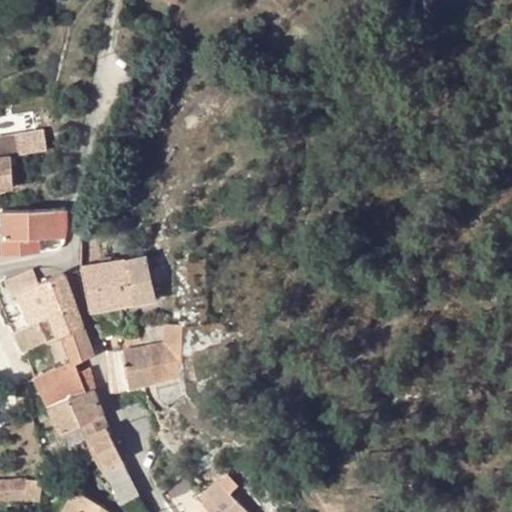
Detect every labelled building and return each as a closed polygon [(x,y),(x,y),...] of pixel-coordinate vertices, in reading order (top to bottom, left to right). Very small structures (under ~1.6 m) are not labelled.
[(0,128),(0,154),(7,153),(12,153),(9,127),(0,128)] [(0,154),(0,187),(12,186),(7,153),(0,154)] [(57,207),(3,209),(4,252),(26,250),(31,249),(32,236),(58,235),(57,207)] [(157,296),(149,253),(114,259),(113,253),(101,255),(102,261),(83,264),(84,271),(88,291),(92,309),(157,296)] [(33,267),(6,278),(13,295),(23,291),(36,285),(47,310),(75,298),(65,272),(40,281),(33,267)] [(36,285),(23,291),(33,315),(47,310),(36,285)] [(57,334),(60,332),(85,323),(75,298),(47,310),(49,315),(57,334)] [(49,315),(39,320),(47,337),(57,334),(49,315)] [(29,360),(36,376),(71,362),(60,332),(57,334),(47,337),(39,320),(35,322),(15,330),(29,360)] [(85,323),(60,332),(71,362),(73,361),(74,363),(96,352),(85,323)] [(164,323),(164,341),(182,341),(182,323),(164,323)] [(168,362),(164,341),(108,351),(109,351),(114,392),(170,375),(168,362)] [(50,404),(97,385),(92,369),(79,374),(74,363),(73,361),(71,362),(36,376),(50,404)] [(98,387),(97,385),(50,404),(62,429),(80,421),(103,411),(105,410),(95,388),(98,387)] [(105,423),(103,411),(80,421),(87,433),(105,423)] [(62,429),(68,442),(87,433),(80,421),(62,429)] [(105,423),(87,433),(123,500),(141,492),(127,465),(105,423)] [(58,480),(58,478),(43,477),(42,479),(27,477),(25,496),(40,498),(40,495),(49,496),(58,480)] [(0,491),(10,493),(11,479),(0,478),(0,491)] [(200,493),(197,497),(211,511),(229,494),(235,487),(228,480),(221,487),(215,480),(201,494),(200,493)] [(112,511),(76,490),(61,511),(112,511)] [(248,511),(229,494),(211,511),(248,511)] [(197,497),(182,511),(211,511),(197,497)]
